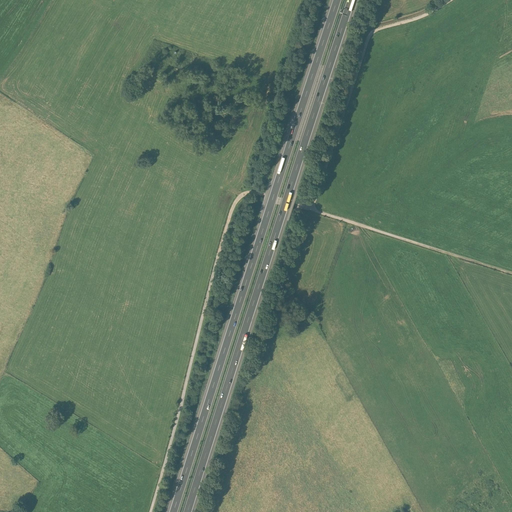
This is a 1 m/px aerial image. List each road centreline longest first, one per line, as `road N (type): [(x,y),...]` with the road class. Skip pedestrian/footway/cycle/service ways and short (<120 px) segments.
road 1 (motorway): [(338,0),(173,511)]
road 2 (motorway): [(187,511),(351,0)]
road 3 (track): [(310,212),(256,196),(232,207),(151,511)]
road 4 (track): [(310,212),(370,34),(451,0)]
road 5 (track): [(511,275),(310,212)]
